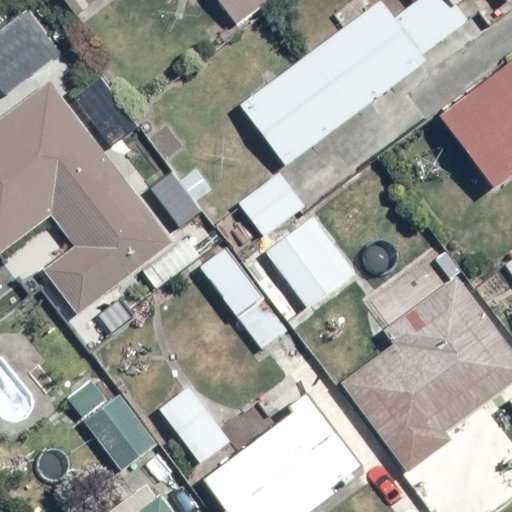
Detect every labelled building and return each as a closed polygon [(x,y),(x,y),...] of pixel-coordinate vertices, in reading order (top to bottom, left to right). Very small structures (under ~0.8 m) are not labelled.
[(97,0),(66,0),(79,15),(97,0)] [(273,0),(214,0),(236,29),(273,0)] [(431,60),(384,0),(382,0),(244,104),(291,166),(431,60)] [(511,62),(443,116),(499,189),(511,178),(511,62)] [(179,245),(52,78),(0,117),(0,249),(56,207),(84,243),(47,271),(83,317),(179,245)] [(304,207),(279,174),(238,205),(264,238),(304,207)] [(356,275),(314,218),(266,253),(308,311),(356,275)] [(288,334),(226,249),(201,268),(263,352),(288,334)] [(402,339),(345,381),(412,472),(456,440),(448,430),(511,382),(511,344),(441,249),(372,299),(402,339)] [(77,387),(75,389),(66,396),(122,470),(162,440),(126,393),(111,404),(91,377),(77,387)] [(226,437),(188,386),(158,409),(196,460),(226,437)] [(314,399),(206,479),(230,511),(299,511),(363,465),(314,399)] [(180,511),(166,492),(138,511),(180,511)]
